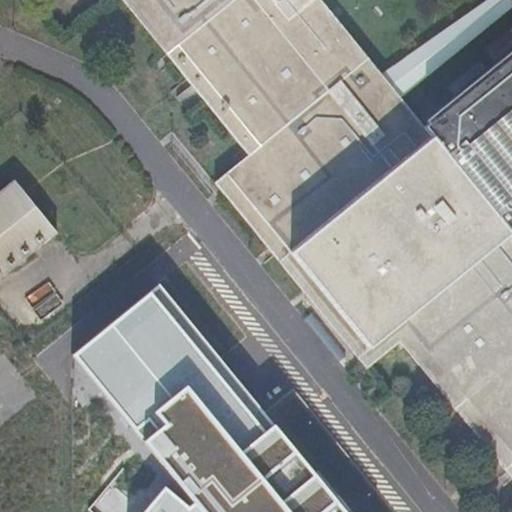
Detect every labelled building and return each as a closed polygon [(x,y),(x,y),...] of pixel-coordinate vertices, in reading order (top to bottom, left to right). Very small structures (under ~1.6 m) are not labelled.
[(125,0),(249,151),(214,179),(358,355),(367,348),(394,326),(511,472),(511,229),(429,128),(407,101),(386,76),(324,0),(125,0)] [(493,0),(386,76),(407,101),(511,13),(511,7),(506,0),(493,0)] [(429,128),(511,229),(511,54),(442,112),(444,115),(429,128)] [(11,178),(0,187),(0,276),(55,232),(11,178)] [(377,511),(170,263),(41,369),(55,387),(157,511),(377,511)]
